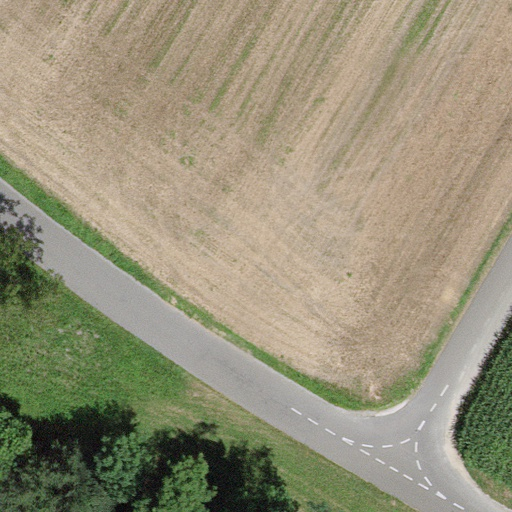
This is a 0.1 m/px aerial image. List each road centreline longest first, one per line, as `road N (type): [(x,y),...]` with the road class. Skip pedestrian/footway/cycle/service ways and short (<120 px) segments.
road 1 (residential): [(0,210),(82,276),(393,476)]
road 2 (residential): [(511,274),(393,476)]
